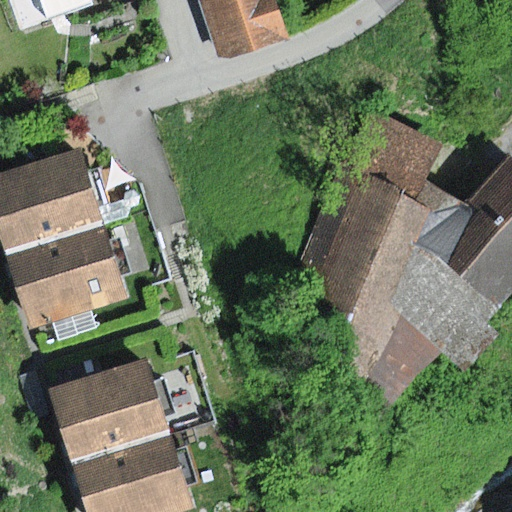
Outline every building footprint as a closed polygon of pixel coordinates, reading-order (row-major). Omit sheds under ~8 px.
[(41,0),(49,22),(96,6),(94,0),(41,0)] [(279,0),(210,0),(200,3),(220,65),(293,42),(279,0)] [(511,87),(511,47),(493,71),(511,87)] [(342,169),(335,166),(276,330),(342,352),(319,400),(370,428),(448,354),(476,377),(508,339),(496,328),(511,310),(511,161),(471,207),(432,185),(446,147),(370,108),(342,169)] [(87,152),(0,179),(0,218),(12,258),(111,228),(87,152)] [(111,228),(12,258),(36,334),(135,302),(111,228)] [(152,362),(55,393),(79,468),(178,437),(152,362)] [(201,511),(178,437),(79,468),(92,511),(201,511)]
